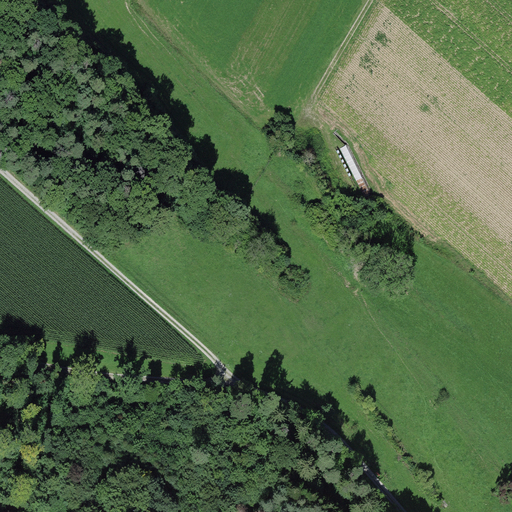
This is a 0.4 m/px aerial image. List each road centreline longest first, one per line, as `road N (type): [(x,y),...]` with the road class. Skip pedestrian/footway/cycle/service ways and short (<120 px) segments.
road 1 (track): [(0,168),(236,382),(291,404),(335,435),(400,511)]
road 2 (track): [(0,349),(130,379),(236,382)]
road 3 (track): [(370,0),(312,99),(312,119)]
